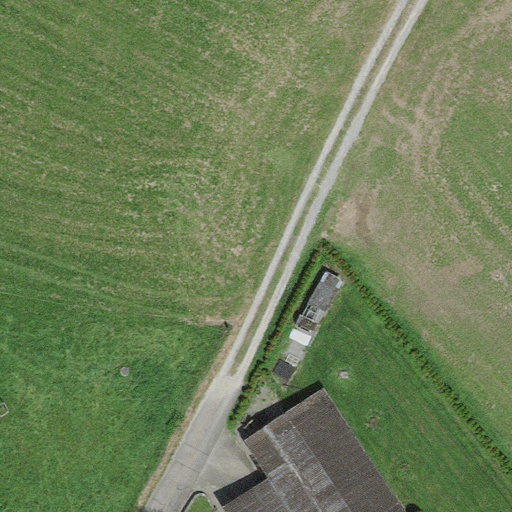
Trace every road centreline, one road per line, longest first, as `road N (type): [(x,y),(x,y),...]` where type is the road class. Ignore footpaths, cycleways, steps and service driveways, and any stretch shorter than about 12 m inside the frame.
road 1 (track): [(232,379),(410,0)]
road 2 (residential): [(159,511),(232,379)]
